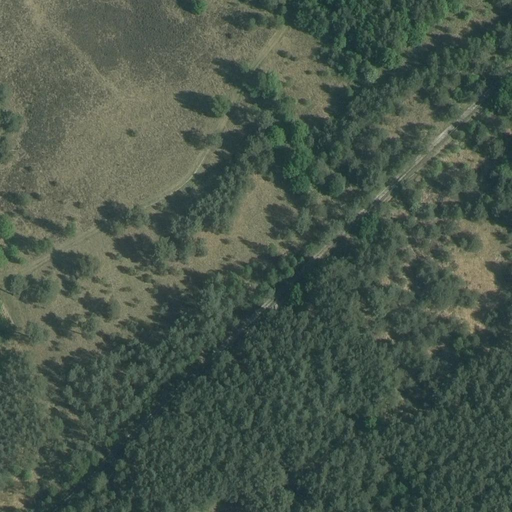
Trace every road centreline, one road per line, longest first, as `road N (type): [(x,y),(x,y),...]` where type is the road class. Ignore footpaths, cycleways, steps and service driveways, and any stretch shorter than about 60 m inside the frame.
road 1 (track): [(511,68),(50,511)]
road 2 (track): [(65,511),(511,83)]
road 3 (track): [(0,282),(189,180),(305,0)]
